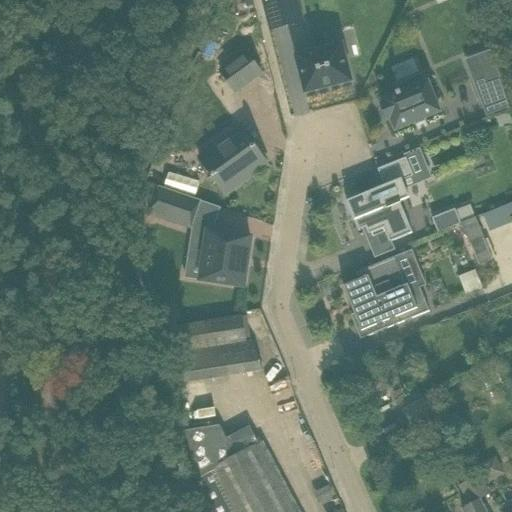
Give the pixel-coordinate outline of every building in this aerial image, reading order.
[(295,0),(262,0),(270,30),(301,22),(295,0)] [(204,39),(198,54),(210,59),(216,44),(210,42),(204,39)] [(342,44),(295,56),(304,94),(351,82),(342,44)] [(246,53),(220,71),(235,93),(261,74),(246,53)] [(499,87),(501,86),(502,86),(495,67),(493,68),(471,76),(478,95),(499,87)] [(380,104),(387,121),(390,120),(395,132),(440,113),(427,82),(423,84),(420,75),(396,85),(399,91),(395,92),(395,94),(381,99),(383,102),(380,104)] [(238,126),(198,156),(225,195),(267,165),(238,126)] [(365,227),(368,234),(383,228),(389,242),(412,233),(399,203),(400,203),(400,202),(409,198),(403,181),(413,177),(406,158),(377,170),(384,186),(348,201),(346,201),(358,231),(360,230),(359,229),(365,227)] [(201,201),(158,187),(149,213),(192,228),(201,201)] [(461,224),(455,209),(432,218),(438,233),(461,224)] [(470,246),(484,240),(475,218),(461,224),(470,246)] [(191,230),(184,277),(200,280),(243,286),(251,239),(191,230)] [(410,291),(396,257),(356,273),(359,281),(343,287),(359,325),(362,323),(368,337),(429,311),(419,287),(410,291)] [(476,277),(461,283),(466,293),(481,287),(476,277)] [(169,327),(177,384),(262,371),(251,342),(246,343),(241,316),(169,327)] [(219,425),(184,431),(197,478),(196,479),(204,511),(294,511),(259,445),(249,426),(225,438),(219,425)] [(488,481),(505,475),(501,462),(461,474),(469,501),(492,494),(488,481)] [(485,511),(480,502),(462,510),(463,511),(485,511)]
